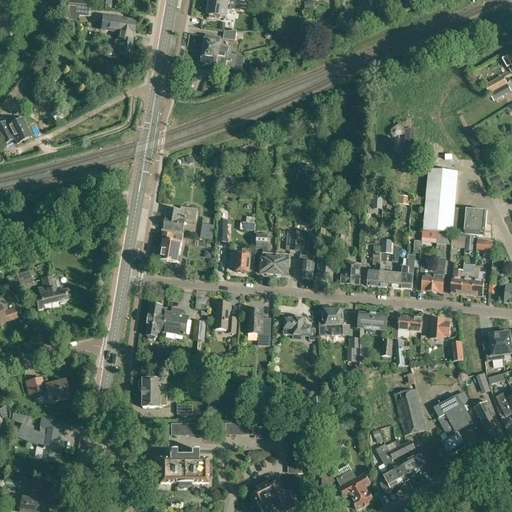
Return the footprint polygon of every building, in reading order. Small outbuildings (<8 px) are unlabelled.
[(304,2),(305,11),(314,10),(313,1),(304,2)] [(209,18),(215,19),(215,17),(225,19),(227,9),(238,11),(239,7),(231,6),(227,5),(227,6),(210,4),(208,16),(210,16),(209,18)] [(88,18),(89,8),(78,7),(69,6),(68,21),(79,22),(79,17),(88,18)] [(373,22),(373,26),(377,25),(376,21),(380,21),(379,9),(370,10),(373,22)] [(358,19),(360,25),(372,23),(370,13),(364,14),(364,17),(358,19)] [(120,56),(130,58),(132,42),(135,22),(103,17),(101,30),(118,33),(115,52),(120,53),(120,56)] [(316,28),(318,37),(330,34),(328,26),(316,28)] [(223,39),(235,41),(237,32),(224,32),(223,39)] [(204,46),(204,50),(227,54),(228,48),(220,47),(221,39),(208,37),(208,36),(205,35),(203,46),(204,46)] [(204,50),(203,54),(201,54),(200,64),(203,64),(203,63),(217,66),(217,68),(225,70),(225,69),(234,70),(233,77),(242,73),(245,57),(238,56),(227,54),(204,50)] [(507,67),(511,73),(511,71),(511,56),(508,58),(507,56),(502,59),(506,68),(507,67)] [(485,86),(489,94),(503,86),(499,79),(485,86)] [(490,95),(494,102),(507,94),(503,87),(490,95)] [(55,110),(50,114),(54,118),(59,114),(55,110)] [(0,125),(0,139),(3,145),(14,139),(17,145),(31,137),(22,119),(7,127),(5,122),(0,125)] [(292,122),(292,130),(300,129),(299,122),(292,122)] [(405,154),(413,154),(414,129),(405,129),(400,123),(398,125),(398,128),(394,128),(390,130),(390,135),(393,139),(398,139),(401,136),(401,135),(405,135),(405,154)] [(259,141),(261,149),(272,146),(270,138),(259,141)] [(185,158),(187,166),(194,164),(192,156),(185,158)] [(416,165),(404,165),(405,185),(417,185),(416,165)] [(423,231),(484,236),(487,212),(454,209),(457,172),(428,170),(423,231)] [(490,180),(494,187),(503,183),(499,176),(490,180)] [(503,183),(494,187),(497,193),(498,194),(506,189),(503,183)] [(382,209),(383,194),(372,193),(371,208),(382,209)] [(164,235),(183,238),(185,222),(196,224),(198,211),(181,208),(180,212),(169,210),(169,212),(167,213),(167,215),(168,217),(167,219),(167,218),(164,231),(164,235)] [(99,227),(109,229),(111,216),(102,214),(99,227)] [(240,230),(255,232),(256,224),(240,222),(240,230)] [(316,255),(324,255),(324,245),(325,245),(326,229),(317,228),(316,245),(316,255)] [(305,232),(296,232),(295,234),(295,252),(304,252),(305,232)] [(286,252),(295,252),(295,234),(293,234),(293,235),(288,235),(288,234),(286,234),(286,236),(287,236),(287,240),(286,240),(286,252)] [(437,234),(436,245),(451,246),(451,235),(437,234)] [(159,261),(178,264),(181,244),(183,238),(164,235),(163,241),(159,261)] [(256,250),(268,250),(268,236),(257,235),(256,250)] [(451,235),(451,246),(450,248),(465,250),(466,237),(452,236),(452,235),(451,235)] [(336,256),(343,256),(345,236),(338,236),(336,256)] [(466,251),(473,252),(474,238),(467,237),(466,251)] [(380,247),(380,264),(378,287),(390,288),(391,274),(392,267),(386,266),(387,254),(390,254),(391,242),(381,241),(380,247)] [(476,251),(490,252),(491,243),(486,243),(486,242),(477,241),(477,247),(476,251)] [(380,264),(380,247),(372,247),(372,253),(373,253),(372,266),(375,266),(375,272),(369,272),(367,286),(378,287),(380,264)] [(238,273),(240,274),(242,272),(249,273),(250,256),(249,256),(250,251),(243,250),(242,255),(232,254),(231,267),(235,268),(235,272),(237,272),(238,273)] [(272,276),(274,276),(275,258),(262,257),(260,275),(272,276)] [(312,281),(314,258),(300,257),(300,263),(299,263),(298,271),(300,271),(299,280),(312,281)] [(277,277),(280,278),(281,276),(288,277),(289,260),(275,258),(274,276),(276,276),(277,277)] [(319,281),(332,282),(334,266),(326,265),(326,259),(320,258),(319,264),(318,273),(320,273),(319,281)] [(402,266),(400,289),(412,290),(414,260),(404,259),(403,266),(402,266)] [(439,293),(443,293),(446,261),(435,260),(434,268),(432,293),(439,293)] [(341,285),(360,286),(360,277),(359,277),(360,265),(343,263),(342,276),(341,285)] [(397,274),(391,274),(390,288),(400,289),(402,266),(401,265),(400,268),(397,267),(397,274)] [(425,292),(432,293),(434,268),(421,267),(421,276),(423,277),(421,291),(425,291),(425,292)] [(471,296),(483,297),(484,281),(479,280),(480,269),(474,269),(474,273),(473,280),(471,296)] [(16,275),(21,288),(33,283),(29,270),(16,275)] [(451,294),(461,295),(463,279),(462,279),(462,271),(454,270),(453,278),(452,278),(451,294)] [(461,295),(471,296),(473,280),(474,273),(463,272),(463,271),(462,271),(462,279),(463,279),(461,295)] [(44,310),(43,307),(68,301),(66,291),(60,293),(57,278),(53,279),(52,277),(42,279),(44,288),(38,289),(40,299),(35,300),(38,311),(44,310)] [(504,303),(511,304),(511,283),(511,286),(506,285),(505,296),(500,296),(499,302),(504,302),(504,303)] [(0,321),(4,320),(5,323),(18,319),(14,310),(8,312),(3,299),(0,300),(0,321)] [(227,334),(236,335),(238,319),(229,318),(230,305),(217,304),(215,330),(227,331),(227,334)] [(148,341),(154,341),(156,338),(157,339),(158,333),(164,334),(164,333),(163,332),(166,315),(167,314),(166,314),(167,309),(162,308),(162,307),(152,306),(147,336),(148,341)] [(164,333),(164,334),(185,337),(188,317),(179,316),(180,311),(172,310),(172,315),(167,314),(166,315),(163,332),(164,333)] [(258,347),(270,347),(271,320),(263,319),(263,312),(248,311),(247,334),(259,335),(258,347)] [(319,324),(320,337),(350,336),(349,326),(343,326),(342,311),(323,312),(323,324),(319,324)] [(355,339),(355,348),(356,348),(356,349),(356,365),(360,364),(360,371),(364,371),(364,330),(386,332),(388,316),(359,313),(358,329),(360,329),(360,339),(355,339)] [(400,317),(399,325),(398,331),(410,332),(411,318),(400,317)] [(422,319),(411,318),(410,332),(410,336),(415,337),(415,333),(421,334),(422,319)] [(310,341),(315,341),(316,329),(310,329),(310,326),(302,325),(303,319),(296,319),(296,320),(285,319),(285,322),(283,323),(283,327),(285,329),(284,336),(293,337),(293,340),(302,341),(303,337),(310,337),(310,341)] [(431,340),(444,341),(444,337),(450,337),(451,324),(445,324),(445,321),(432,320),(431,340)] [(193,340),(205,341),(206,323),(194,322),(193,340)] [(509,333),(499,334),(502,355),(511,354),(511,346),(509,333)] [(491,349),(485,349),(487,361),(493,361),(492,357),(502,355),(499,334),(489,335),(491,349)] [(381,357),(391,358),(393,342),(383,341),(381,357)] [(402,342),(395,342),(397,368),(404,367),(402,342)] [(451,344),(452,363),(462,362),(461,343),(451,344)] [(154,370),(169,371),(169,362),(155,361),(154,370)] [(407,376),(409,386),(415,385),(413,374),(407,376)] [(481,390),(489,387),(484,374),(477,377),(481,390)] [(423,392),(428,391),(424,376),(419,378),(423,392)] [(49,398),(50,404),(69,399),(65,381),(43,386),(41,378),(28,382),(31,395),(43,392),(45,399),(49,398)] [(143,409),(161,409),(161,407),(168,407),(168,393),(161,393),(161,381),(143,381),(143,383),(140,383),(139,384),(139,390),(140,390),(143,390),(143,409)] [(394,395),(405,437),(427,431),(416,390),(394,395)] [(434,408),(448,434),(455,430),(456,433),(473,424),(463,405),(469,402),(464,392),(434,408)] [(504,394),(497,398),(506,417),(511,413),(511,396),(507,400),(504,394)] [(306,406),(307,415),(322,413),(320,397),(313,397),(314,406),(306,406)] [(487,434),(488,433),(490,434),(493,432),(494,430),(498,428),(494,419),(495,418),(488,403),(475,410),(487,434)] [(177,405),(177,415),(209,415),(209,405),(177,405)] [(12,421),(22,425),(26,427),(30,417),(13,414),(9,413),(8,421),(12,421)] [(42,460),(53,462),(54,454),(60,455),(63,441),(56,440),(60,421),(41,418),(39,427),(47,429),(46,436),(26,428),(26,427),(22,425),(17,437),(42,447),(42,450),(44,450),(42,460)] [(171,437),(201,437),(201,424),(171,424),(171,437)] [(255,436),(255,440),(285,440),(285,428),(255,428),(255,424),(226,424),(226,436),(255,436)] [(390,440),(398,439),(397,426),(389,427),(390,440)] [(449,449),(463,444),(459,436),(446,441),(449,449)] [(407,453),(408,454),(416,450),(412,441),(403,445),(407,453)] [(288,445),(288,475),(302,475),(302,445),(288,445)] [(393,461),(393,460),(389,453),(389,452),(385,445),(376,450),(388,472),(382,475),(386,482),(380,485),(385,493),(388,494),(391,492),(392,489),(397,487),(396,486),(400,484),(392,467),(393,461)] [(398,458),(398,459),(408,454),(407,453),(403,445),(396,449),(400,457),(398,458)] [(393,460),(393,461),(398,459),(398,458),(400,457),(396,449),(389,452),(389,453),(393,460)] [(169,451),(170,460),(170,485),(179,485),(179,456),(176,456),(176,451),(169,451)] [(188,456),(189,485),(198,485),(198,460),(198,451),(191,451),(191,456),(188,456)] [(506,461),(511,459),(509,452),(503,454),(506,461)] [(410,458),(418,473),(428,468),(420,454),(416,457),(415,455),(410,458)] [(179,456),(179,485),(189,485),(188,456),(179,456)] [(402,463),(401,464),(409,478),(418,473),(410,458),(401,462),(402,463)] [(160,485),(170,485),(170,460),(160,460),(160,480),(160,485)] [(198,460),(198,485),(208,485),(208,480),(208,460),(198,460)] [(392,467),(400,484),(404,481),(405,482),(409,480),(409,479),(409,478),(401,464),(397,466),(396,465),(392,467)] [(353,502),(358,511),(364,508),(368,506),(367,506),(373,502),(369,494),(368,494),(365,489),(370,486),(365,475),(356,480),(353,473),(352,473),(349,466),(334,474),(338,481),(342,488),(340,489),(345,499),(351,496),(354,502),(353,502)] [(332,474),(321,480),(325,488),(336,481),(332,474)] [(6,478),(5,488),(16,490),(18,479),(6,478)] [(26,483),(25,488),(29,489),(27,500),(21,499),(18,511),(44,511),(46,503),(39,501),(41,485),(31,484),(26,483)] [(253,495),(260,510),(283,498),(282,497),(275,484),(253,495)] [(283,498),(260,510),(261,511),(292,511),(297,509),(290,494),(282,497),(283,498)]
